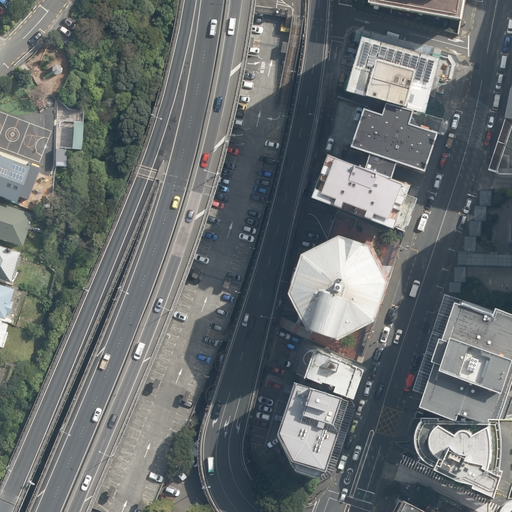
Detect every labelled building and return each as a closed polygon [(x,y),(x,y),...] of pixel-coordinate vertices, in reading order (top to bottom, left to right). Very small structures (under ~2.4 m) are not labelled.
[(212,0),(203,44),(183,192),(122,351),(58,511),(150,511),(169,465),(222,343),(224,339),(228,332),(239,314),(281,179),(301,89),(308,23),(309,9),(309,0),(212,0)] [(466,0),(372,0),(371,4),(461,20),(463,20),(466,0)] [(442,56),(361,33),(346,90),(386,102),(415,110),(426,114),(435,78),(442,56)] [(451,59),(442,56),(435,78),(446,81),(451,78),(455,65),(451,59)] [(415,110),(386,102),(382,115),(365,109),(352,149),(372,155),(366,171),(391,179),(397,162),(426,172),(439,135),(410,126),(415,110)] [(410,126),(439,135),(443,118),(426,114),(415,110),(410,126)] [(511,131),(498,174),(511,174),(511,131)] [(0,197),(15,203),(29,167),(27,166),(28,162),(0,151),(0,197)] [(412,188),(366,171),(326,156),(309,202),(395,234),(397,227),(408,231),(420,199),(409,195),(412,188)] [(0,239),(21,247),(32,214),(12,207),(11,209),(0,205),(0,239)] [(374,245),(343,235),(306,253),(294,294),(312,328),(343,338),(379,320),(392,281),(374,245)] [(0,280),(9,284),(10,280),(12,279),(14,271),(13,269),(13,268),(16,267),(19,259),(18,256),(19,253),(0,246),(0,245),(0,244),(0,280)] [(0,319),(2,320),(4,315),(7,316),(11,303),(8,302),(12,290),(0,286),(0,319)] [(462,402),(500,414),(503,405),(511,379),(511,302),(499,298),(496,305),(459,292),(454,307),(446,329),(443,328),(435,351),(438,352),(423,397),(460,409),(462,402)] [(295,383),(350,402),(361,366),(302,346),(290,377),(296,379),(295,383)] [(219,371),(222,373),(225,374),(229,374),(232,372),(235,370),(237,367),(238,363),(238,360),(236,356),(233,354),(230,352),(227,351),(223,352),(220,354),(217,357),(216,360),(215,364),(217,368),(219,371)] [(511,379),(503,405),(500,414),(501,418),(511,419),(511,379)] [(295,383),(277,436),(296,472),(315,479),(327,474),(350,402),(295,383)] [(210,406),(213,408),(217,409),(220,408),(224,407),(226,405),(228,402),(229,398),(229,394),(227,391),(225,389),(221,387),(218,386),(214,387),(211,389),(208,392),(207,395),(207,399),(208,403),(210,406)] [(474,489),(497,500),(499,494),(504,478),(503,478),(506,471),(502,470),(504,461),(505,452),(504,433),(503,429),(501,418),(422,415),(422,419),(419,423),(416,430),(415,437),(416,444),(418,450),(421,455),(419,459),(436,467),(435,469),(461,483),(475,486),(474,489)] [(500,511),(511,511),(511,498),(507,501),(501,509),(500,511)] [(396,511),(403,500),(400,499),(393,511),(396,511)] [(425,511),(403,500),(396,511),(425,511)]
